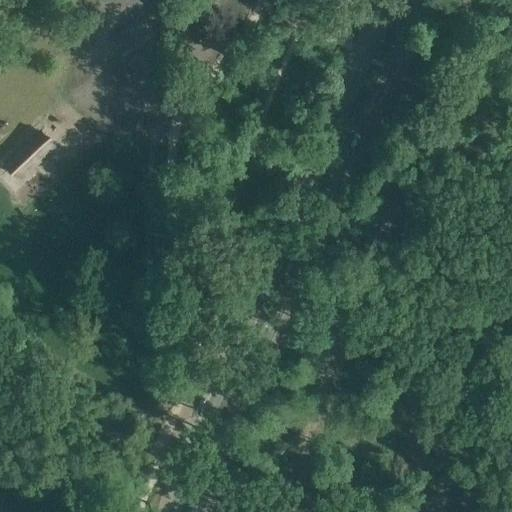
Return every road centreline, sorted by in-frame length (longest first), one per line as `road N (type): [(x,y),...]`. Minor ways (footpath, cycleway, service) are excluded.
road 1 (tertiary): [(195,511),(285,283),(418,0)]
road 2 (tertiary): [(388,0),(216,394),(173,511)]
